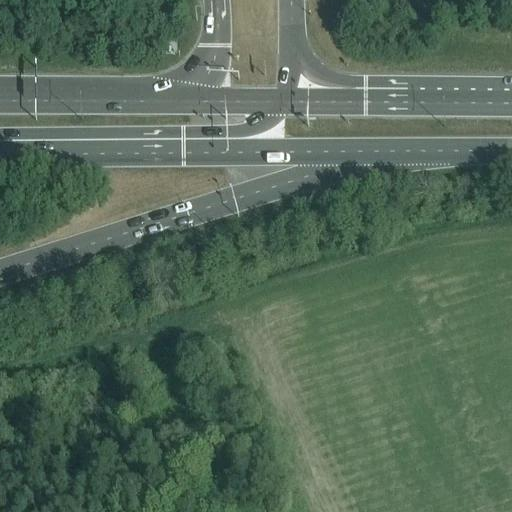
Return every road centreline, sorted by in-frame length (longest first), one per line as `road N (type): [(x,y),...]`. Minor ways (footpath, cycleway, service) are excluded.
road 1 (secondary): [(0,273),(383,151)]
road 2 (primary): [(0,154),(227,152)]
road 3 (primary): [(511,97),(290,97)]
road 4 (primary): [(182,95),(0,95)]
road 5 (primary): [(227,152),(383,151)]
road 6 (primary): [(383,151),(511,150)]
